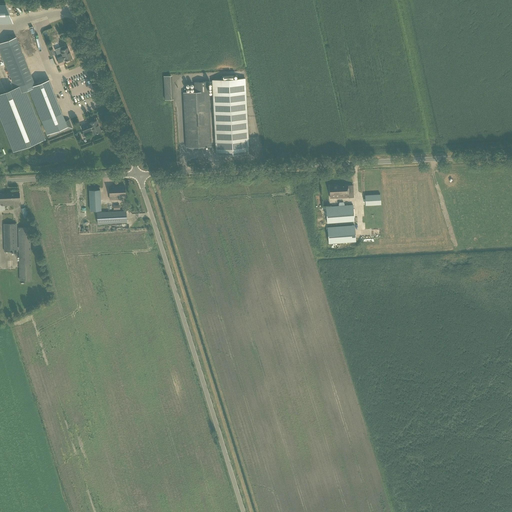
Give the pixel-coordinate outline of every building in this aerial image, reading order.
[(0,3),(0,18),(11,18),(5,4),(0,3)] [(60,48),(55,50),(57,56),(56,57),(56,58),(58,63),(65,60),(65,61),(72,58),(68,47),(63,49),(61,50),(60,48)] [(165,75),(165,100),(173,99),(173,75),(165,75)] [(213,80),(216,155),(249,154),(245,78),(234,79),(234,76),(222,76),(223,79),(213,80)] [(0,118),(13,152),(46,139),(26,90),(29,89),(45,129),(65,121),(65,119),(65,118),(64,119),(49,79),(35,85),(33,80),(14,87),(0,92),(0,118)] [(184,93),(186,147),(188,147),(188,150),(197,149),(197,146),(211,146),(208,81),(194,82),(195,92),(184,93)] [(45,129),(48,138),(57,134),(64,131),(64,132),(72,129),(72,127),(69,120),(68,120),(65,121),(45,129)] [(92,130),(94,134),(101,131),(96,120),(90,123),(90,124),(81,127),(84,133),(92,130)] [(330,186),(330,199),(354,197),(353,185),(330,186)] [(109,187),(110,199),(119,198),(119,195),(125,195),(125,187),(109,187)] [(100,190),(89,190),(90,211),(101,210),(100,190)] [(0,193),(0,210),(5,210),(5,205),(14,205),(14,201),(20,200),(19,192),(0,193)] [(380,194),(365,195),(365,205),(381,204),(380,194)] [(325,207),(327,223),(354,221),(353,204),(325,207)] [(97,212),(97,224),(127,222),(126,211),(97,212)] [(18,249),(19,281),(31,280),(30,227),(18,227),(18,247),(17,247),(17,223),(3,224),(4,252),(17,252),(17,250),(18,249)] [(327,227),(328,244),(356,242),(354,225),(327,227)]
